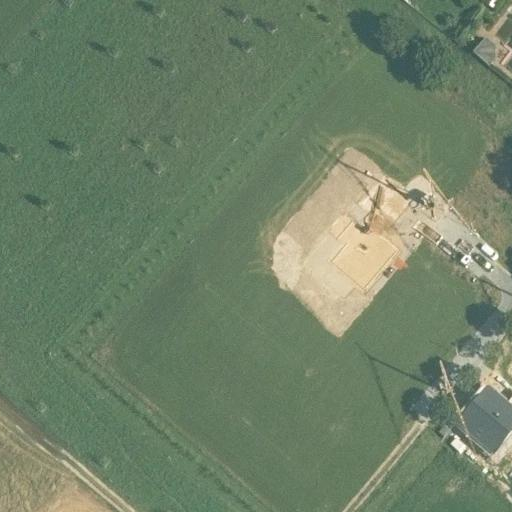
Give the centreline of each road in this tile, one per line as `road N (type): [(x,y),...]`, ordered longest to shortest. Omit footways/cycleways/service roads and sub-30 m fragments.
road 1 (track): [(124,511),(0,405)]
road 2 (residential): [(423,424),(511,318)]
